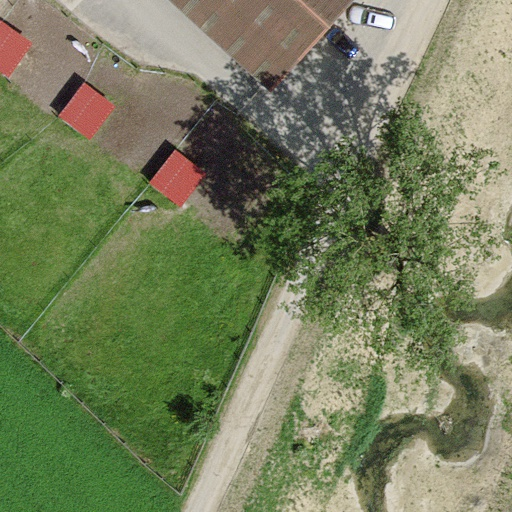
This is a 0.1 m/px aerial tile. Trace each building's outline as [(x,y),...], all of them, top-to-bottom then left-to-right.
[(341,0),(168,0),(265,86),(341,0)] [(0,7),(0,60),(12,67),(35,27),(0,7)] [(186,186),(246,223),(290,154),(196,95),(193,99),(53,11),(13,73),(63,104),(86,67),(123,90),(95,134),(154,171),(174,139),(204,157),(186,186)] [(92,129),(117,94),(88,72),(62,107),(92,129)] [(181,190),(200,160),(174,143),(155,173),(181,190)]
